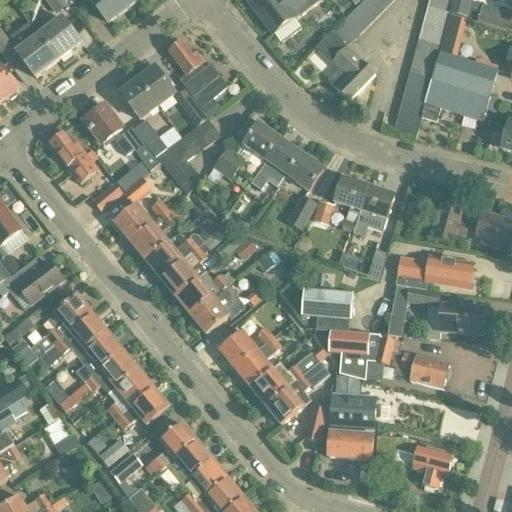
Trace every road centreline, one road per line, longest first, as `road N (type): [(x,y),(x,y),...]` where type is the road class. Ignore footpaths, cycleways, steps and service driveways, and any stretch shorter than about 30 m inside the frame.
road 1 (residential): [(346,511),(271,472),(0,149)]
road 2 (residential): [(511,187),(333,133),(275,88),(208,0)]
road 3 (residential): [(0,148),(187,0)]
road 4 (residential): [(481,511),(511,394)]
